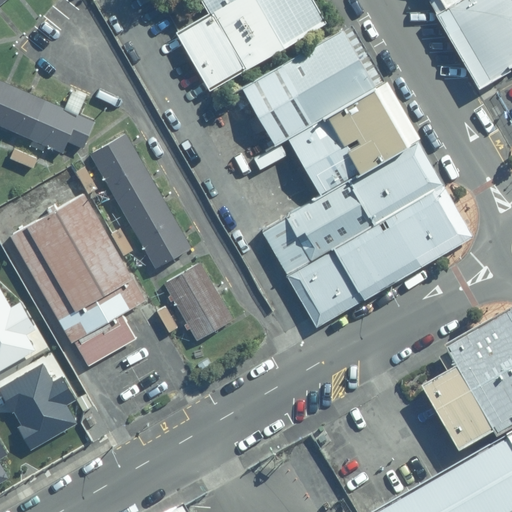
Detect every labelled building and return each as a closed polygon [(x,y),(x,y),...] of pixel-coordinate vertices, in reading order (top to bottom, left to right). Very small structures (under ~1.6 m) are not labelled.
[(203,0),(210,11),(177,31),(211,89),(327,22),(314,0),(203,0)] [(436,0),(442,10),(458,0),(436,0)] [(511,0),(458,0),(442,10),(484,83),(511,65),(511,0)] [(374,88),(342,30),(244,85),(276,142),(285,137),(374,88)] [(77,112),(0,81),(0,120),(64,145),(77,112)] [(405,142),(374,88),(285,137),(310,180),(299,186),(306,197),(405,142)] [(125,126),(85,151),(156,265),(196,240),(125,126)] [(445,189),(419,141),(311,198),(261,227),(289,275),(338,248),(368,231),(403,212),(445,189)] [(38,156),(14,147),(11,155),(35,164),(38,156)] [(90,191),(98,186),(85,165),(77,169),(87,186),(90,191)] [(90,191),(87,186),(11,230),(73,339),(75,337),(89,362),(137,334),(124,311),(150,296),(126,254),(113,232),(90,191)] [(473,237),(445,189),(403,212),(432,261),(473,237)] [(396,281),(432,261),(403,212),(368,231),(396,281)] [(134,249),(122,227),(113,232),(126,254),(134,249)] [(367,296),(396,281),(368,231),(338,248),(367,296)] [(0,247),(0,486),(17,477),(9,463),(96,412),(0,247)] [(315,325),(367,296),(338,248),(289,275),(315,325)] [(201,261),(166,281),(199,338),(234,318),(201,261)] [(178,326),(167,305),(158,309),(171,330),(178,326)] [(511,323),(508,317),(445,352),(455,369),(419,388),(456,454),(490,434),(494,440),(511,429),(511,323)] [(511,511),(511,450),(505,438),(374,511),(511,511)]
